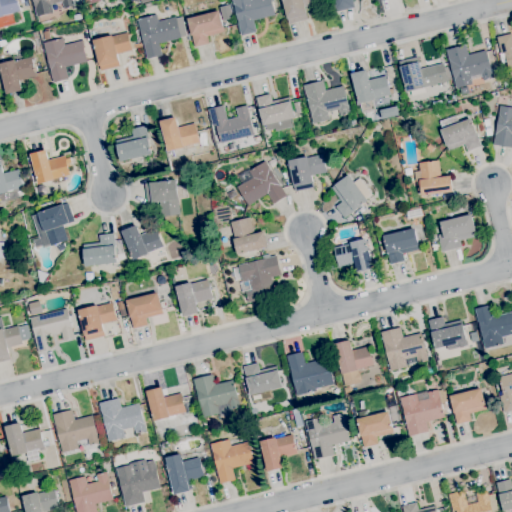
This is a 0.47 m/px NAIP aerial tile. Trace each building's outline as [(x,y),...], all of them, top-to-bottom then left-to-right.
[(0,28),(0,0),(17,0),(20,11),(13,13),(16,24),(0,28)] [(37,17),(33,0),(79,0),(80,1),(74,3),(74,7),(64,9),(62,2),(52,5),(54,13),(37,17)] [(99,9),(97,3),(103,0),(105,6),(99,9)] [(241,36),(232,0),(271,0),(275,15),(254,21),(257,32),(241,36)] [(289,24),(282,0),(318,0),(320,4),(305,7),(308,19),(289,24)] [(336,13),(332,0),(357,0),(353,1),(355,8),(336,13)] [(223,21),(219,7),(229,5),(233,19),(223,21)] [(195,47),(191,33),(192,33),(188,19),(219,10),(224,31),(207,36),(209,44),(195,47)] [(147,59),(137,19),(157,15),(159,22),(176,17),(176,18),(182,17),(185,31),(188,30),(189,34),(191,40),(188,41),(186,36),(181,37),(181,38),(159,44),(162,55),(147,59)] [(45,40),(43,32),(49,31),(51,38),(45,40)] [(101,71),(99,63),(97,63),(93,48),(95,48),(93,40),(112,36),(113,36),(127,32),(128,35),(132,33),(135,45),(138,44),(137,37),(140,36),(141,43),(142,43),(142,47),(134,49),(134,48),(131,49),(132,50),(117,54),(120,66),(101,71)] [(511,80),(511,81),(507,62),(502,64),(499,53),(501,53),(497,37),(511,33),(511,80)] [(54,83),(44,43),(63,38),(65,45),(82,40),(83,43),(88,41),(92,58),(87,59),(87,62),(66,67),(69,79),(54,83)] [(456,88),(446,50),(466,45),(469,55),(486,50),(493,78),(483,81),(482,78),(471,80),(472,84),(456,88)] [(7,95),(0,67),(0,63),(15,60),(15,61),(32,57),(37,76),(20,80),(23,91),(7,95)] [(413,98),(411,91),(407,92),(400,67),(399,62),(418,57),(421,69),(436,65),(438,74),(441,73),(443,79),(440,80),(440,83),(426,87),(428,94),(413,98)] [(359,104),(351,74),(367,70),(369,80),(386,76),(391,95),(374,99),(375,100),(359,104)] [(505,88),(503,80),(509,78),(511,87),(505,88)] [(313,124),(304,85),(323,81),(326,90),(343,86),(348,105),(351,114),(340,116),(340,117),(313,124)] [(462,95),(460,89),(467,87),(469,93),(462,95)] [(275,132),(275,129),(267,131),(266,126),(263,126),(256,98),(270,94),(272,101),(289,97),(295,118),(290,119),(292,127),(275,132)] [(296,114),(293,103),(300,102),(303,112),(296,114)] [(220,143),(218,135),(215,136),(214,132),(217,131),(216,125),(212,126),(208,109),(224,105),(227,120),(238,117),(236,108),(247,105),(254,135),(220,143)] [(511,147),(493,145),(500,106),(511,107),(511,147)] [(467,152),(465,145),(449,151),(447,147),(440,130),(442,129),(439,121),(456,115),(459,123),(471,119),(481,146),(467,152)] [(168,152),(160,121),(176,117),(179,127),(195,123),(200,143),(184,147),(184,148),(168,152)] [(478,132),(476,124),(482,122),(484,131),(478,132)] [(121,162),(116,141),(132,136),(131,129),(145,126),(148,138),(152,154),(121,162)] [(240,146),(238,140),(244,138),(246,144),(240,146)] [(431,152),(426,149),(429,144),(434,148),(431,152)] [(38,184),(31,154),(46,150),(49,160),(65,156),(66,159),(70,158),(71,163),(69,164),(70,166),(68,167),(70,175),(54,179),(54,180),(38,184)] [(295,192),(288,161),(308,157),(323,154),(327,173),(312,176),(314,188),(295,192)] [(422,196),(422,191),(420,191),(418,182),(414,183),(412,172),(420,171),(419,163),(439,160),(441,177),(451,176),(453,192),(422,196)] [(248,206),(237,187),(243,183),(238,176),(250,168),(251,170),(265,161),(287,196),(274,204),(267,194),(248,206)] [(0,194),(0,162),(1,162),(4,173),(18,170),(23,188),(0,194)] [(344,218),(336,206),(341,202),(331,188),(349,175),(354,181),(361,176),(374,194),(367,200),(368,201),(344,218)] [(161,217),(160,202),(147,204),(145,184),(176,180),(180,215),(161,217)] [(37,197),(34,187),(40,185),(43,196),(37,197)] [(43,249),(42,246),(36,248),(33,240),(40,237),(32,216),(39,214),(39,213),(63,205),(64,205),(69,203),(75,222),(63,226),(68,240),(43,249)] [(408,219),(406,212),(420,208),(422,215),(408,219)] [(442,252),(438,235),(443,234),(440,222),(471,214),(476,231),(475,231),(477,237),(460,241),(461,247),(442,252)] [(238,255),(234,239),(235,239),(231,223),(250,218),(254,234),(264,231),(268,247),(238,255)] [(134,260),(122,232),(137,225),(141,235),(156,229),(158,233),(162,229),(166,232),(162,238),(159,236),(164,247),(148,253),(149,254),(134,260)] [(390,264),(383,236),(414,228),(420,250),(403,254),(405,261),(390,264)] [(86,267),(83,245),(100,243),(99,236),(114,234),(115,246),(117,263),(86,267)] [(357,273),(355,263),(339,267),(334,248),(350,244),(350,243),(365,239),(373,269),(357,273)] [(249,303),(243,281),(242,282),(238,265),(276,256),(281,275),(271,277),(276,296),(249,303)] [(44,281),(39,279),(38,270),(49,274),(44,281)] [(159,284),(157,278),(163,276),(165,282),(159,284)] [(183,317),(175,287),(191,283),(191,284),(208,280),(213,299),(196,303),(199,313),(183,317)] [(133,329),(126,301),(158,293),(160,302),(164,301),(165,307),(162,308),(163,314),(146,318),(148,326),(133,329)] [(32,316),(29,304),(40,301),(43,313),(32,316)] [(86,341),(78,310),(97,306),(112,302),(117,320),(102,324),(105,336),(86,341)] [(485,349),(475,309),(490,305),(493,317),(511,312),(511,334),(502,337),(504,344),(485,349)] [(39,353),(30,318),(67,309),(74,338),(63,341),(61,332),(50,335),(54,349),(39,353)] [(436,349),(432,332),(431,332),(428,320),(443,317),(445,324),(461,320),(467,341),(436,349)] [(0,362),(0,322),(2,330),(18,326),(18,327),(27,325),(31,339),(22,341),(22,344),(7,348),(10,360),(0,362)] [(391,371),(381,333),(401,328),(403,338),(421,333),(428,361),(418,363),(407,365),(407,367),(391,371)] [(345,387),(334,344),(350,340),(352,350),(369,346),(374,365),(357,369),(358,373),(359,372),(361,381),(360,381),(360,383),(345,387)] [(297,396),(287,356),(302,352),(305,364),(316,361),(317,358),(326,355),(333,384),(315,389),(316,391),(297,396)] [(251,396),(243,367),(258,363),(260,371),(277,366),(282,388),(251,396)] [(203,418),(193,379),(212,374),(215,385),(233,380),(240,408),(230,410),(231,415),(220,418),(219,414),(203,418)] [(511,410),(504,413),(500,396),(503,395),(502,390),(500,390),(499,386),(501,386),(499,378),(511,374),(511,410)] [(154,422),(147,392),(162,388),(165,398),(181,393),(186,412),(169,417),(170,418),(154,422)] [(457,425),(450,396),(481,388),(486,405),(485,405),(486,409),(469,414),(471,421),(457,425)] [(409,436),(400,398),(417,394),(427,392),(438,390),(444,418),(426,422),(429,432),(409,436)] [(109,442),(99,403),(119,398),(121,408),(139,404),(143,423),(144,423),(146,431),(136,434),(134,427),(123,430),(125,438),(109,442)] [(296,428),(292,410),(299,408),(304,426),(296,428)] [(364,448),(357,419),(356,419),(354,413),(368,409),(369,416),(389,411),(389,415),(394,413),(396,421),(391,423),(393,429),(392,429),(393,433),(376,437),(378,445),(364,448)] [(62,453),(53,415),(72,410),(75,420),(92,415),(99,443),(89,446),(87,439),(77,442),(78,449),(62,453)] [(315,460),(305,422),(321,418),(323,425),(334,422),(333,416),(343,413),(350,441),(332,446),(334,455),(315,460)] [(13,457),(5,427),(20,423),(23,433),(40,429),(44,448),(28,452),(28,453),(13,457)] [(268,472),(260,442),(276,438),(276,439),(292,435),(297,454),(281,458),(283,468),(268,472)] [(220,484),(211,444),(229,440),(231,446),(249,442),(254,463),(233,469),(235,480),(220,484)] [(175,495),(165,458),(181,454),(183,462),(199,458),(204,477),(188,481),(190,491),(175,495)] [(126,507),(116,469),(130,465),(129,464),(146,460),(146,462),(154,460),(160,488),(143,492),(145,502),(126,507)] [(76,511),(69,480),(85,476),(87,484),(98,481),(96,475),(106,472),(113,500),(95,504),(97,511),(76,511)] [(511,509),(503,511),(496,483),(511,479),(511,482),(511,509)] [(26,511),(22,497),(38,492),(38,493),(54,489),(60,508),(46,511),(26,511)] [(456,511),(453,511),(449,495),(464,491),(468,505),(478,502),(476,493),(487,491),(492,511),(456,511)] [(0,511),(0,498),(6,497),(9,511),(0,511)] [(403,511),(402,506),(416,503),(418,510),(435,506),(436,510),(437,510),(437,511),(403,511)]
